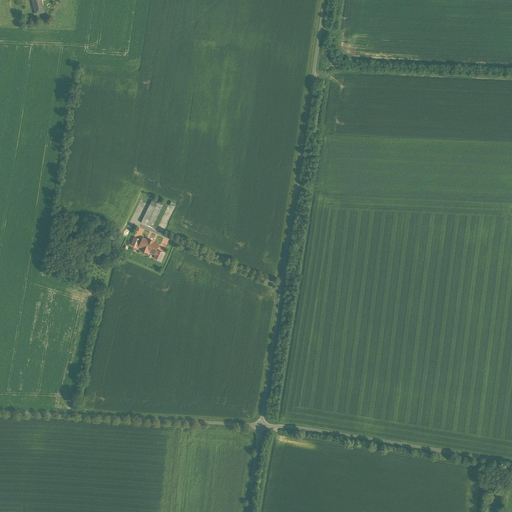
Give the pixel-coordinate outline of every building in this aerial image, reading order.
[(32,0),(36,14),(44,12),(40,0),(32,0)] [(152,200),(142,222),(152,227),(162,205),(152,200)] [(140,240),(134,237),(131,244),(137,247),(138,247),(140,241),(140,240)] [(148,240),(143,238),(142,241),(140,241),(138,247),(140,248),(140,249),(149,253),(149,252),(155,254),(157,251),(155,251),(158,245),(153,242),(149,240),(148,240)] [(103,252),(96,250),(93,258),(101,261),(103,252)] [(164,253),(157,250),(155,254),(154,258),(161,261),(164,253)]
